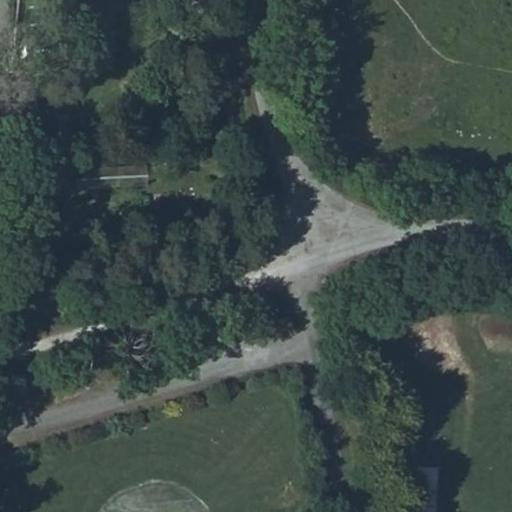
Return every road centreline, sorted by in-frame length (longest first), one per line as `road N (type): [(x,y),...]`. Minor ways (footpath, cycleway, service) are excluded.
road 1 (unclassified): [(511,227),(305,258),(268,123),(257,0)]
road 2 (unknown): [(0,352),(145,314),(305,258)]
